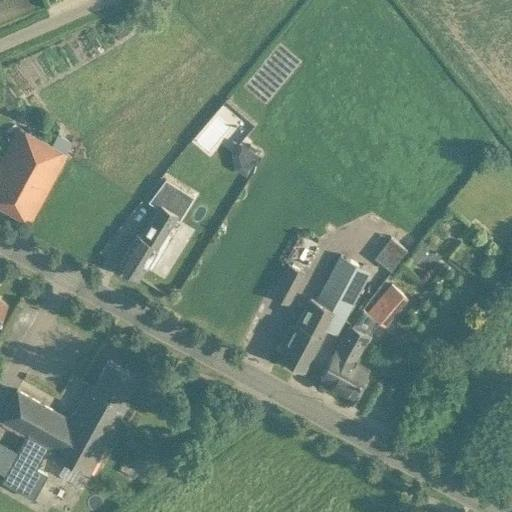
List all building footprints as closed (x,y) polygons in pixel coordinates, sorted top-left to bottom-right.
[(0,112),(2,114),(18,102),(0,78),(0,112)] [(0,161),(0,204),(30,220),(66,153),(19,127),(0,161)] [(258,154),(248,147),(244,154),(245,160),(252,164),(258,154)] [(138,276),(146,264),(151,267),(172,233),(167,230),(175,216),(179,219),(193,195),(165,178),(148,201),(159,207),(141,235),(138,233),(118,264),(138,276)] [(354,300),(363,284),(371,271),(341,255),(316,300),(311,297),(281,354),(304,366),(325,327),(336,333),(354,300)] [(289,304),(305,271),(287,262),(271,295),(289,304)] [(352,394),(367,367),(354,360),(368,334),(367,333),(375,318),(383,325),(399,307),(404,297),(389,285),(382,293),(381,292),(364,309),(362,308),(350,324),(350,323),(320,376),(352,394)] [(90,383),(70,418),(54,448),(55,448),(52,454),(86,474),(116,420),(126,403),(122,401),(137,375),(108,358),(94,385),(90,383)] [(33,497),(47,472),(37,466),(49,445),(54,448),(70,418),(17,388),(0,418),(28,434),(2,480),(33,497)] [(193,406),(168,392),(162,404),(186,418),(193,406)]
